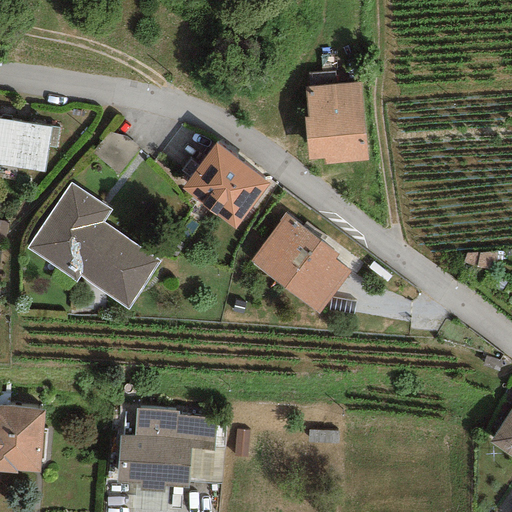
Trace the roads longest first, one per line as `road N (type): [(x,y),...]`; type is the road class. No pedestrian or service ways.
road 1 (unclassified): [(0,71),(165,100),(227,128),(511,341)]
road 2 (track): [(165,100),(140,70),(112,54),(0,23)]
